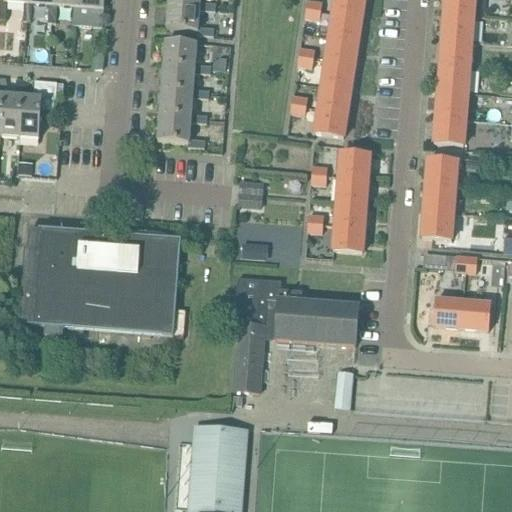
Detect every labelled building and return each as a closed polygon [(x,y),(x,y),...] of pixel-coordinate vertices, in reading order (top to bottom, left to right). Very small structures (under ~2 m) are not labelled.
[(0,0),(0,24),(5,25),(6,7),(23,9),(23,8),(28,8),(28,0),(0,0)] [(23,8),(23,9),(21,26),(30,27),(31,9),(47,11),(48,10),(53,10),(53,0),(28,0),(28,8),(23,8)] [(48,10),(47,11),(46,28),(55,28),(56,11),(72,13),(72,12),(77,12),(77,0),(53,0),(53,10),(48,10)] [(72,12),(72,13),(70,30),(101,32),(103,0),(77,0),(77,12),(72,12)] [(166,0),(166,9),(199,12),(199,15),(214,17),(215,9),(199,7),(200,0),(166,0)] [(364,0),(332,0),(329,21),(362,24),(365,0),(364,0)] [(442,0),(440,23),(473,24),(474,0),(442,0)] [(306,5),(304,15),(319,17),(321,8),(306,5)] [(198,32),(199,15),(199,12),(166,9),(164,34),(195,36),(195,40),(212,41),(213,33),(198,32)] [(318,27),(319,17),(304,15),(302,24),(303,24),(318,27)] [(329,21),(326,44),(358,49),(362,24),(329,21)] [(440,23),(438,48),(471,51),(473,24),(440,23)] [(326,44),(322,69),(354,73),(358,49),(326,44)] [(163,45),(161,72),(194,74),(194,79),(209,80),(210,71),(195,70),(196,48),(163,45)] [(438,48),(437,73),(469,76),(471,51),(438,48)] [(298,52),(297,61),(312,65),(314,55),(298,52)] [(91,69),(91,73),(102,74),(104,58),(103,58),(93,57),(92,62),(91,69)] [(310,75),(312,65),(297,61),(295,71),(310,75)] [(211,68),(211,76),(225,77),(226,64),(218,63),(211,68)] [(322,69),(318,94),(350,98),(354,73),(322,69)] [(159,99),(193,100),(192,103),(207,104),(208,96),(193,95),(194,79),(194,74),(161,72),(159,93),(159,99)] [(437,73),(435,99),(467,101),(469,76),(437,73)] [(479,92),(494,93),(494,80),(480,79),(479,92)] [(3,99),(0,142),(19,143),(22,101),(27,101),(26,100),(25,100),(23,85),(15,84),(14,99),(7,99),(8,100),(3,99)] [(22,101),(19,143),(38,145),(41,104),(54,105),(56,88),(33,86),(32,101),(26,100),(27,101),(22,101)] [(318,94),(314,119),(347,122),(350,98),(318,94)] [(190,124),(190,127),(206,129),(206,121),(191,120),(192,103),(193,100),(159,99),(157,123),(159,123),(190,124)] [(435,99),(432,127),(465,127),(467,101),(435,99)] [(291,100),(290,110),(305,112),(306,103),(291,100)] [(303,122),(305,112),(290,110),(288,119),(303,122)] [(343,144),(347,122),(314,119),(311,140),(343,144)] [(189,144),(190,127),(190,124),(159,123),(157,123),(155,146),(186,148),(186,152),(203,154),(204,145),(189,144)] [(208,126),(207,138),(222,139),(223,128),(208,126)] [(463,152),(465,127),(432,127),(431,149),(463,152)] [(338,156),(336,177),(368,180),(370,159),(338,156)] [(424,163),(422,189),(455,192),(457,166),(424,163)] [(483,166),(465,164),(464,176),(482,178),(483,166)] [(30,180),(31,167),(18,166),(17,179),(30,180)] [(310,171),(310,181),(326,182),(326,173),(310,171)] [(336,177),(334,202),(366,205),(368,180),(336,177)] [(324,191),(326,182),(310,181),(309,190),(324,191)] [(237,197),(237,200),(261,202),(262,188),(238,186),(237,197)] [(422,189),(420,217),(453,219),(455,192),(422,189)] [(237,200),(236,211),(261,213),(261,202),(237,200)] [(334,202),(332,231),(364,233),(366,205),(334,202)] [(451,246),(453,219),(420,217),(418,244),(451,246)] [(322,221),(307,219),(305,238),(306,229),(322,230),(322,221)] [(511,223),(503,223),(503,236),(511,236),(511,223)] [(320,240),(322,230),(306,229),(305,238),(320,240)] [(362,259),(364,233),(332,231),(330,257),(362,259)] [(61,331),(172,340),(179,245),(170,244),(170,243),(162,241),(154,239),(145,238),(137,238),(129,238),(121,239),(121,241),(27,233),(25,254),(22,253),(17,328),(43,330),(42,339),(61,340),(61,331)] [(242,248),(241,262),(266,263),(267,248),(242,248)] [(454,275),(454,278),(466,279),(466,261),(455,261),(454,275)] [(475,262),(466,261),(466,279),(474,279),(475,279),(476,263),(475,262)] [(490,282),(489,289),(503,291),(505,265),(492,264),(490,282)] [(232,396),(260,398),(264,344),(273,345),(354,351),(357,311),(300,307),(302,296),(279,294),(280,286),(236,283),(232,330),(235,330),(230,396),(232,396)] [(431,332),(460,335),(462,306),(433,304),(431,332)] [(462,306),(460,335),(488,337),(490,308),(462,306)] [(352,378),(336,376),(333,412),(349,414),(352,378)] [(239,511),(240,507),(245,436),(194,432),(187,511),(239,511)]
